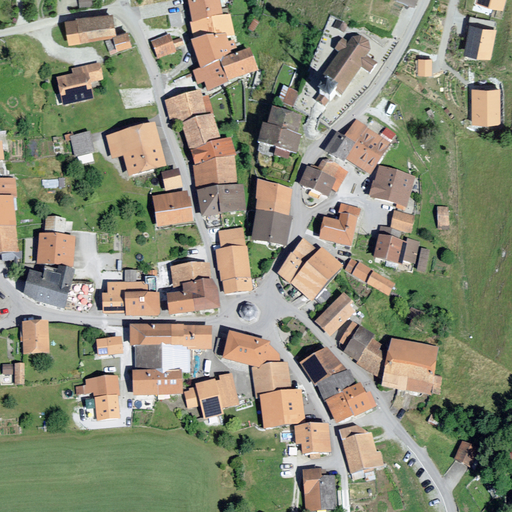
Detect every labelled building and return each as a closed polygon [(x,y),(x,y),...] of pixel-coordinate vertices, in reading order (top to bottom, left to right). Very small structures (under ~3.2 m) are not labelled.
[(97,0),(79,0),(80,8),(98,6),(97,0)] [(187,0),(193,26),(189,26),(193,44),(191,44),(200,71),(193,75),(198,88),(205,86),(208,95),(258,74),(249,53),(238,56),(231,39),(235,38),(230,18),(223,20),(219,0),(187,0)] [(113,14),(65,21),(69,46),(113,38),(117,51),(133,47),(128,31),(117,35),(113,14)] [(497,29),(471,23),(464,50),(490,57),(497,29)] [(170,36),(152,43),(158,61),(176,55),(174,50),(184,47),(181,39),(172,42),(170,36)] [(368,58),(372,52),(370,44),(363,39),(354,40),(350,44),(345,40),(336,52),(341,55),(321,83),(327,87),(321,95),(323,97),(320,103),(327,108),(331,102),(334,104),(340,96),(344,98),(364,70),(372,76),(379,66),(368,58)] [(419,57),(419,74),(430,74),(430,57),(419,57)] [(74,76),(57,79),(63,108),(94,102),(90,85),(104,82),(100,64),(72,70),(74,76)] [(497,86),(472,87),(473,121),(497,121),(497,86)] [(279,102),(295,106),(299,90),(282,87),(279,102)] [(205,93),(165,104),(171,127),(182,125),(198,193),(237,188),(234,159),(230,142),(221,143),(205,93)] [(270,129),(265,127),(259,147),(298,157),(303,138),(298,137),(303,119),(274,111),(270,129)] [(392,145),(358,124),(347,140),(339,135),(327,155),(347,167),(349,164),(372,178),(392,145)] [(155,127),(106,139),(112,162),(124,159),(129,179),(166,170),(155,127)] [(89,133),(70,138),(75,159),(95,154),(89,133)] [(2,144),(0,143),(0,255),(20,253),(13,200),(17,200),(15,180),(0,181),(0,163),(4,163),(2,144)] [(311,166),(301,188),(329,201),(333,193),(338,195),(348,173),(324,162),(320,170),(311,166)] [(414,179),(380,170),(371,201),(406,210),(414,179)] [(178,172),(162,175),(166,193),(182,190),(178,172)] [(291,191),(259,182),(252,243),(287,249),(292,218),(289,218),(291,191)] [(242,188),(199,195),(203,221),(246,215),(242,188)] [(188,194),(153,200),(158,230),(193,224),(188,194)] [(340,224),(325,221),(320,242),(352,249),(360,211),(341,207),(339,216),(342,217),(340,224)] [(447,209),(437,209),(438,232),(448,232),(447,209)] [(414,218),(394,214),(390,231),(411,235),(414,218)] [(45,238),(40,237),(38,267),(74,269),(76,239),(64,238),(65,221),(46,219),(45,238)] [(401,234),(380,229),(374,261),(402,267),(403,262),(414,264),(419,243),(408,241),(407,245),(399,243),(401,234)] [(244,230),(218,233),(221,252),(217,253),(221,281),(224,281),(226,295),(253,291),(244,230)] [(320,253),(303,242),(280,277),(312,303),(343,269),(322,250),(320,253)] [(429,252),(421,250),(417,272),(426,274),(429,252)] [(396,286),(352,261),(345,273),(389,298),(396,286)] [(209,266),(171,269),(173,290),(184,289),(184,295),(168,297),(170,318),(220,313),(217,283),(211,283),(209,266)] [(44,278),(31,275),(24,297),(36,304),(66,312),(87,313),(92,307),(94,285),(73,285),(76,273),(59,270),(57,277),(45,274),(44,278)] [(107,296),(102,297),(102,318),(161,316),(160,278),(148,278),(148,284),(107,285),(107,296)] [(360,310),(344,295),(315,325),(331,340),(360,310)] [(248,303),(242,306),(241,313),(244,318),(251,320),(257,316),(258,310),(255,304),(248,303)] [(48,325),(23,326),(24,357),(50,356),(48,325)] [(374,338),(352,325),(339,346),(347,350),(344,356),(358,364),(357,367),(385,383),(390,352),(373,342),(374,338)] [(184,327),(130,328),(130,350),(135,349),(136,373),(133,373),(134,398),(183,397),(183,374),(190,373),(189,352),(212,351),(212,329),(184,330),(184,327)] [(270,341),(229,332),(224,357),(259,366),(281,364),(280,354),(269,344),(270,341)] [(121,339),(99,342),(101,359),(123,356),(121,339)] [(440,349),(392,342),(390,352),(385,383),(384,391),(432,398),(440,349)] [(327,351),(301,366),(315,389),(318,387),(336,426),(376,410),(371,397),(367,398),(361,386),(357,388),(350,373),(347,374),(327,351)] [(259,366),(252,367),(256,400),(261,400),(264,428),(304,423),(301,393),(291,394),(288,363),(281,364),(259,366)] [(24,366),(2,367),(3,377),(14,376),(15,387),(25,387),(24,366)] [(236,402),(230,375),(196,383),(197,389),(185,392),(189,407),(202,404),(205,417),(222,412),(221,406),(236,402)] [(121,422),(117,379),(86,382),(86,388),(76,389),(77,397),(94,395),(97,424),(121,422)] [(329,427),(295,429),(296,447),(302,447),(302,457),(330,455),(329,427)] [(356,429),(339,433),(351,476),(383,468),(380,453),(376,454),(371,436),(356,429)] [(479,451),(462,443),(453,463),(469,470),(479,451)] [(322,471),(304,473),(306,499),(310,499),(310,511),(315,511),(338,510),(335,478),(322,479),(322,471)]
